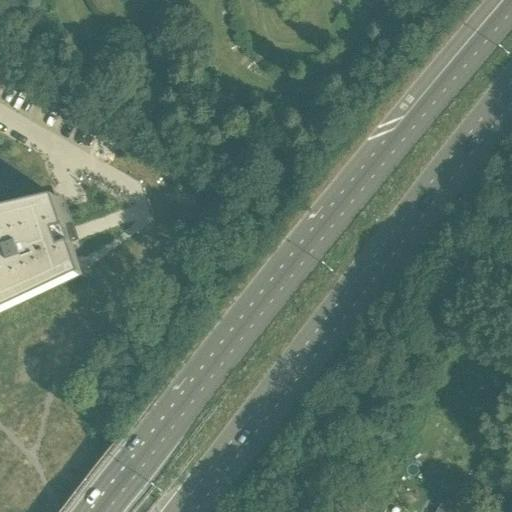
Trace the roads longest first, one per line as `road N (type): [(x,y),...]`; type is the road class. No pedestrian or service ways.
road 1 (primary): [(511,9),(108,511)]
road 2 (primary): [(185,511),(511,84)]
road 3 (track): [(214,0),(214,35),(227,62),(249,82),(281,93),(335,82),(387,0)]
road 4 (track): [(68,0),(94,37),(142,50),(172,29),(189,0)]
